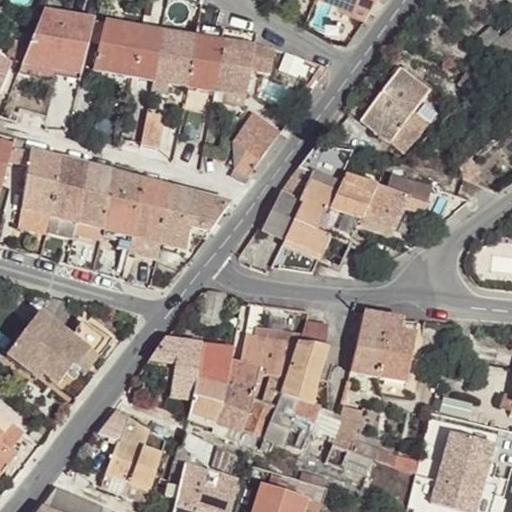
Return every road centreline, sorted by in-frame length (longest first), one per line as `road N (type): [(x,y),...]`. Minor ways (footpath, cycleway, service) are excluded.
road 1 (unknown): [(0,125),(252,198)]
road 2 (tertiary): [(14,511),(170,309)]
road 3 (tertiary): [(434,292),(363,297),(248,287),(220,272),(212,254)]
road 4 (tertiary): [(212,254),(349,64)]
road 5 (residential): [(170,309),(0,266)]
road 6 (residential): [(219,0),(349,64)]
road 7 (tertiary): [(434,292),(426,275),(432,258),(511,202)]
